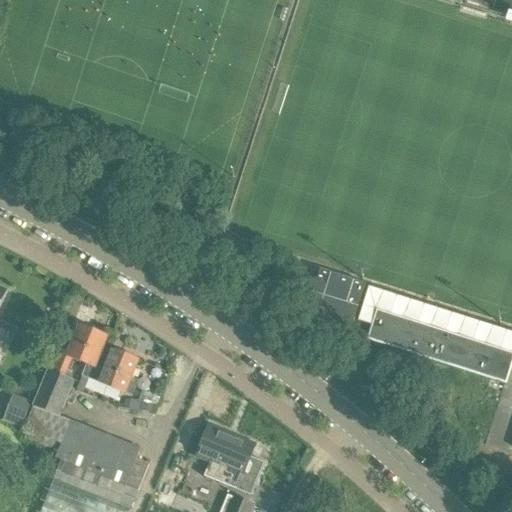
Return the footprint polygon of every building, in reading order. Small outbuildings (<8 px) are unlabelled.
[(309,303),(305,317),(311,319),(351,331),(365,285),(319,271),(314,288),(309,303)] [(503,385),(506,386),(511,367),(511,356),(377,312),(368,342),(503,385)] [(101,348),(102,348),(106,337),(79,326),(68,353),(67,357),(56,352),(48,370),(32,407),(24,428),(27,429),(24,435),(59,450),(56,458),(61,460),(126,486),(138,491),(148,464),(137,459),(141,449),(59,417),(74,381),(64,377),(71,358),(87,365),(93,367),(101,348)] [(111,352),(102,348),(101,348),(93,367),(87,365),(82,376),(125,395),(138,361),(111,350),(111,352)] [(30,402),(15,396),(7,415),(22,422),(30,402)] [(124,399),(123,408),(151,413),(155,404),(124,399)] [(209,426),(197,457),(202,460),(210,463),(204,477),(251,497),(265,463),(250,457),(255,445),(209,426)] [(61,460),(40,511),(129,511),(138,491),(126,486),(61,460)] [(228,496),(220,511),(251,511),(254,506),(233,498),(228,496)]
